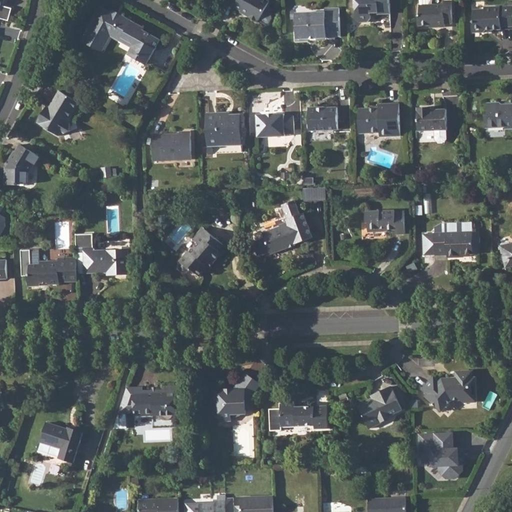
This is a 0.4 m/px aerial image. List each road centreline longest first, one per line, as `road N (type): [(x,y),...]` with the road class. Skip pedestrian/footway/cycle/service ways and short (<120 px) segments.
road 1 (residential): [(0,338),(511,319)]
road 2 (residential): [(141,0),(271,71),(358,74)]
road 3 (residential): [(0,125),(44,0)]
